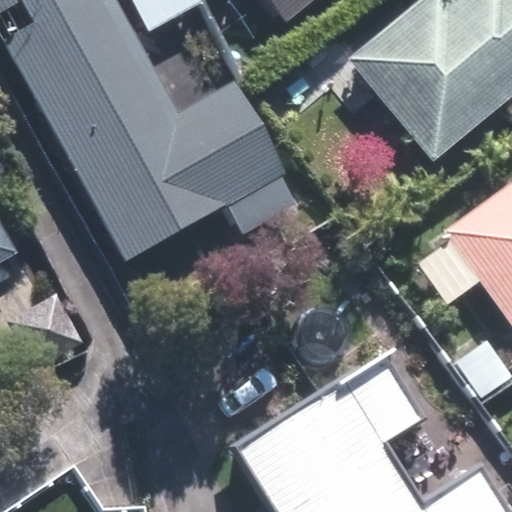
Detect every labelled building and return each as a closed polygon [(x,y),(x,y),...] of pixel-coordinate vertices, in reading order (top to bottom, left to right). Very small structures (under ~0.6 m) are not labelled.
[(0,0),(0,30),(125,259),(286,172),(235,79),(179,110),(118,0),(0,0)] [(202,1),(202,0),(136,0),(150,27),(202,1)] [(271,0),(287,19),(310,0),(271,0)] [(511,0),(419,0),(351,58),(436,157),(511,92),(511,0)] [(511,178),(445,228),(511,317),(511,178)] [(0,261),(20,250),(0,213),(0,261)] [(385,350),(238,444),(282,511),(511,511),(511,504),(485,463),(423,502),(383,439),(425,413),(385,350)]
